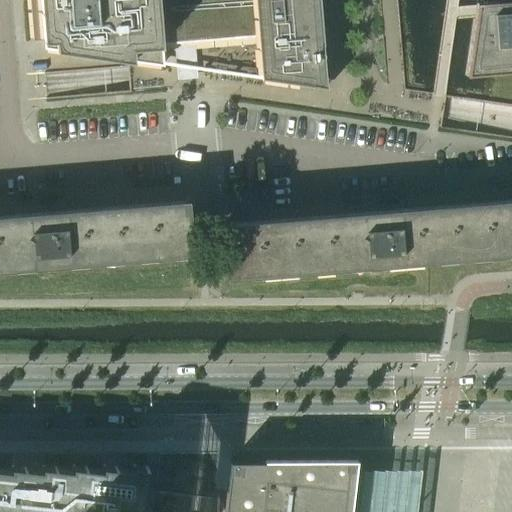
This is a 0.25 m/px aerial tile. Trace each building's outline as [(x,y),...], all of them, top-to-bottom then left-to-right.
[(56,49),(163,65),(161,44),(177,43),(178,52),(192,51),(191,41),(258,36),(261,76),(261,79),(316,87),(327,88),(324,57),(321,14),(330,13),(329,0),(29,0),(33,42),(42,41),(43,41),(44,47),(56,49)] [(329,0),(330,13),(321,14),(324,57),(327,88),(316,87),(261,79),(261,76),(258,36),(191,41),(192,51),(178,52),(177,43),(161,44),(163,65),(56,49),(44,47),(43,41),(42,41),(44,73),(44,74),(127,67),(129,91),(129,92),(164,90),(167,89),(170,90),(229,98),(440,128),(440,127),(443,112),(445,98),(445,95),(433,94),(405,89),(397,0),(329,0)] [(511,0),(506,0),(476,3),(466,75),(511,71),(511,0)] [(511,199),(223,224),(223,228),(226,275),(227,275),(227,279),(431,261),(511,254),(511,199)] [(0,270),(192,255),(191,251),(192,251),(188,205),(187,205),(187,201),(0,216),(0,270)] [(349,511),(356,459),(264,460),(264,461),(230,461),(223,511),(349,511)] [(351,511),(417,511),(425,460),(358,459),(351,511)] [(0,511),(141,511),(147,466),(126,464),(125,467),(98,463),(98,466),(74,464),(73,467),(47,464),(46,467),(18,465),(17,468),(14,468),(0,466),(0,511)]
